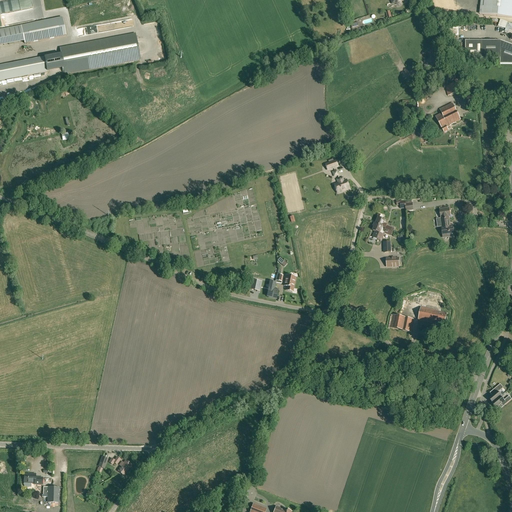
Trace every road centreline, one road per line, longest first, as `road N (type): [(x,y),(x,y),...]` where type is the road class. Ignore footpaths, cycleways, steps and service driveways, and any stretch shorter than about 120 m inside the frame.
road 1 (unclassified): [(328,314),(225,294),(0,197)]
road 2 (unclassified): [(157,447),(298,383),(423,359)]
road 3 (unclassified): [(157,447),(0,445)]
road 4 (residential): [(371,200),(328,314)]
